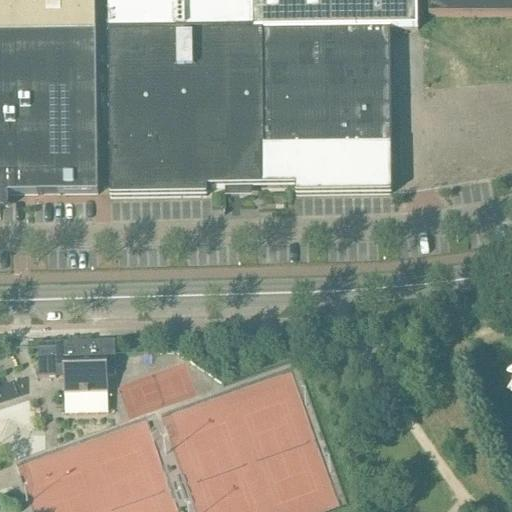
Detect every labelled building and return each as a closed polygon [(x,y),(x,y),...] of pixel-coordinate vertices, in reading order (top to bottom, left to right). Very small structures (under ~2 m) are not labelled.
[(0,0),(0,197),(80,196),(85,196),(98,196),(95,0),(0,0)] [(419,33),(418,0),(108,0),(110,199),(207,199),(207,190),(295,189),(295,198),(388,197),(391,194),(390,33),(419,33)] [(511,19),(511,0),(428,0),(428,19),(511,19)] [(115,378),(114,344),(37,346),(37,381),(63,380),(64,417),(108,416),(108,398),(108,396),(108,379),(115,378)] [(351,367),(347,361),(343,363),(347,370),(351,367)]
